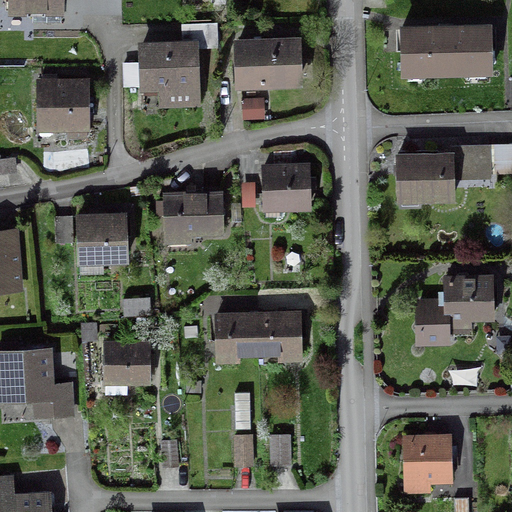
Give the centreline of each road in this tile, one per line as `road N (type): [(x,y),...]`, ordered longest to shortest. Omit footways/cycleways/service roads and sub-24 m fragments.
road 1 (residential): [(351,500),(341,129)]
road 2 (residential): [(341,129),(285,133),(0,200)]
road 3 (residential): [(77,500),(351,500)]
road 4 (residential): [(341,129),(511,117)]
road 5 (residential): [(341,129),(338,0)]
